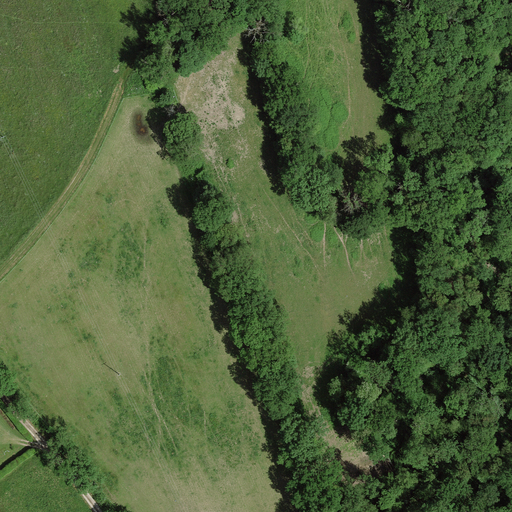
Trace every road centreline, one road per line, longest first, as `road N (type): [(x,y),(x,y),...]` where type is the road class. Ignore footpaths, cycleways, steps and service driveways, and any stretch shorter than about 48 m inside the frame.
road 1 (track): [(0,271),(74,184),(134,67),(178,82)]
road 2 (track): [(100,511),(0,391)]
